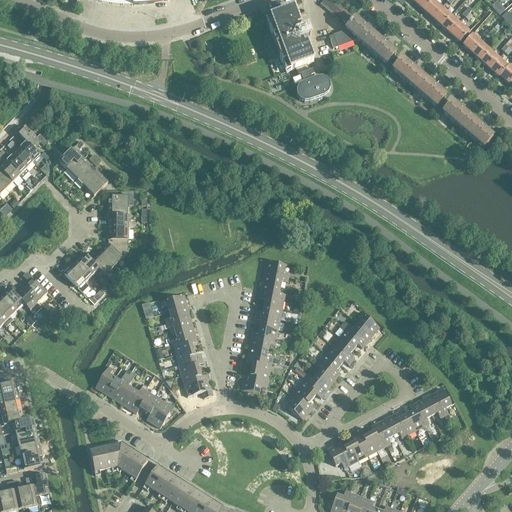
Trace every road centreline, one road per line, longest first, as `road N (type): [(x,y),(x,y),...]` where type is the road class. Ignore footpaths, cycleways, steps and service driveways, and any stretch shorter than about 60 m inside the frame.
road 1 (primary): [(511,295),(304,163),(154,94),(0,44)]
road 2 (tertiary): [(264,0),(154,37),(86,30),(17,0)]
road 3 (residential): [(327,437),(402,395),(394,370),(378,367),(329,424)]
road 4 (residential): [(511,120),(371,0)]
road 5 (residential): [(163,445),(33,372),(0,377)]
road 6 (residential): [(0,277),(34,258),(52,260),(79,234),(77,214),(48,182)]
road 7 (residential): [(220,381),(232,304),(220,295),(207,299),(200,315)]
